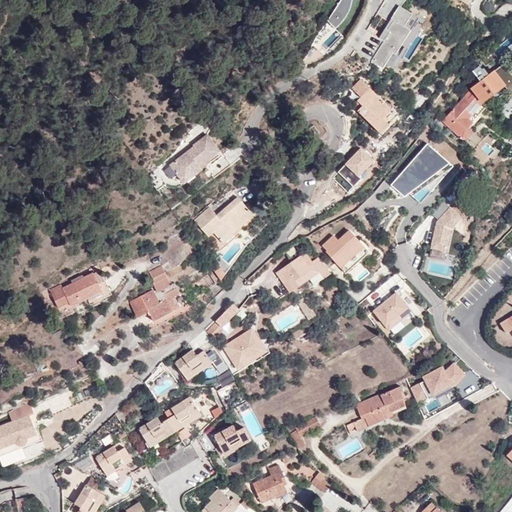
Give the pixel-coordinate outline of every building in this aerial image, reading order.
[(369,61),(381,69),(384,64),(405,28),(401,26),(409,13),(396,5),(388,18),(391,20),(385,30),(387,31),(381,40),(369,61)] [(414,21),(416,17),(409,13),(401,26),(405,28),(384,64),(393,70),(405,49),(399,45),(414,21)] [(388,18),(376,38),(381,40),(387,31),(385,30),(391,20),(388,18)] [(511,45),(499,56),(505,63),(511,71),(511,45)] [(481,59),(486,66),(498,57),(490,48),(481,59)] [(511,87),(511,75),(510,74),(511,72),(511,71),(505,63),(488,76),(481,82),(472,89),(483,102),(486,107),(511,87)] [(479,66),(472,71),(481,82),(488,76),(479,66)] [(362,106),(358,111),(383,136),(400,118),(360,79),(351,88),(360,97),(357,101),(362,106)] [(468,118),(483,102),(472,89),(444,121),(463,138),(467,138),(471,133),(471,129),(469,127),(464,123),(468,118)] [(469,127),(473,123),(468,118),(464,123),(469,127)] [(319,132),(314,126),(309,129),(313,133),(314,132),(316,135),(319,132)] [(194,175),(207,165),(216,177),(231,166),(210,139),(197,150),(199,153),(193,157),(175,170),(181,178),(191,170),(194,175)] [(429,144),(396,181),(409,193),(413,197),(427,188),(432,192),(454,168),(429,144)] [(362,154),(339,177),(358,194),(380,171),(362,154)] [(181,178),(184,182),(194,175),(191,170),(181,178)] [(409,193),(396,181),(392,185),(405,197),(409,193)] [(208,236),(214,232),(221,240),(232,230),(233,231),(253,213),(239,197),(217,215),(210,207),(194,220),(208,236)] [(451,264),(457,211),(441,209),(435,262),(451,264)] [(224,243),(235,233),(233,231),(232,230),(221,240),(224,243)] [(325,250),(344,272),(368,252),(350,230),(338,240),(334,235),(322,244),(327,249),(325,250)] [(313,286),(331,274),(318,258),(311,263),(305,253),(276,273),(289,292),(299,286),(295,280),(310,270),(313,275),(309,279),(313,286)] [(229,274),(220,261),(213,266),(222,279),(229,274)] [(157,293),(171,286),(161,266),(150,272),(154,282),(153,284),(157,293)] [(102,290),(100,285),(104,282),(98,270),(62,288),(61,284),(50,289),(59,308),(70,303),(71,307),(87,298),(102,290)] [(299,286),(309,279),(313,275),(310,270),(295,280),(299,286)] [(215,283),(218,281),(212,271),(208,273),(215,283)] [(90,305),(110,295),(104,282),(100,285),(102,290),(87,298),(90,305)] [(153,289),(129,301),(134,311),(145,305),(149,312),(154,321),(174,311),(168,300),(179,295),(176,288),(164,294),(167,300),(160,303),(153,289)] [(375,309),(391,328),(404,318),(400,313),(410,305),(398,291),(391,296),(393,298),(390,300),(388,298),(375,309)] [(305,297),(297,302),(306,316),(313,311),(305,297)] [(71,307),(70,303),(59,308),(64,317),(74,312),(71,307)] [(233,303),(216,321),(217,322),(207,332),(215,339),(224,329),(222,328),(240,310),(233,303)] [(134,311),(137,317),(149,312),(145,305),(134,311)] [(422,312),(428,318),(436,311),(431,305),(427,309),(426,308),(422,312)] [(309,321),(316,316),(313,311),(306,316),(309,321)] [(511,315),(500,323),(506,332),(511,328),(511,315)] [(256,329),(253,330),(266,351),(238,369),(240,371),(265,355),(265,356),(271,353),(256,329)] [(253,330),(225,347),(238,369),(266,351),(253,330)] [(225,347),(219,351),(228,365),(233,375),(240,371),(238,369),(225,347)] [(193,369),(196,374),(211,365),(213,368),(222,363),(213,348),(204,353),(194,359),(190,353),(175,362),(185,375),(193,369)] [(462,366),(436,380),(437,381),(444,395),(462,386),(461,384),(469,380),(462,366)] [(185,375),(188,380),(196,374),(193,369),(185,375)] [(225,388),(236,383),(230,371),(219,377),(225,388)] [(438,399),(444,395),(437,381),(434,383),(437,389),(434,391),(438,399)] [(381,395),(381,394),(356,404),(362,418),(354,422),(356,427),(358,431),(369,426),(369,425),(386,418),(384,415),(392,411),(389,403),(402,398),(400,392),(403,390),(401,386),(381,395)] [(190,397),(172,408),(165,412),(168,418),(176,431),(193,420),(191,415),(199,410),(190,397)] [(392,411),(406,405),(402,398),(389,403),(392,411)] [(31,405),(10,413),(14,422),(29,415),(34,413),(31,405)] [(213,411),(217,419),(223,412),(221,407),(213,411)] [(193,420),(202,415),(199,410),(191,415),(193,420)] [(29,415),(14,422),(0,427),(0,457),(42,439),(39,430),(36,431),(29,415)] [(148,442),(157,437),(159,441),(176,431),(168,418),(161,422),(158,416),(139,428),(148,442)] [(316,419),(291,432),(300,448),(306,445),(301,435),(319,425),(316,419)] [(356,427),(354,422),(347,424),(349,430),(356,427)] [(237,450),(237,448),(251,440),(244,426),(237,431),(234,425),(214,435),(226,456),(237,450)] [(148,442),(151,447),(159,441),(157,437),(148,442)] [(104,471),(112,466),(115,471),(133,460),(122,442),(114,446),(114,445),(96,457),(104,471)] [(149,469),(157,482),(199,457),(191,443),(149,469)] [(253,483),(261,503),(288,492),(284,484),(288,482),(281,464),(269,469),(271,475),(253,483)] [(50,471),(54,476),(59,471),(56,466),(50,471)] [(104,471),(107,476),(115,471),(112,466),(104,471)] [(323,479),(325,476),(320,471),(311,482),(324,493),(331,486),(323,479)] [(71,510),(73,511),(94,511),(105,496),(87,484),(75,502),(76,503),(71,510)] [(203,511),(243,511),(246,509),(241,504),(238,507),(219,488),(209,498),(212,501),(202,510),(203,511)] [(16,500),(17,511),(26,511),(28,511),(26,498),(16,500)] [(511,511),(511,500),(502,511),(511,511)] [(126,511),(141,511),(144,510),(140,502),(127,510),(128,511),(126,511)] [(440,511),(432,503),(421,511),(440,511)]
